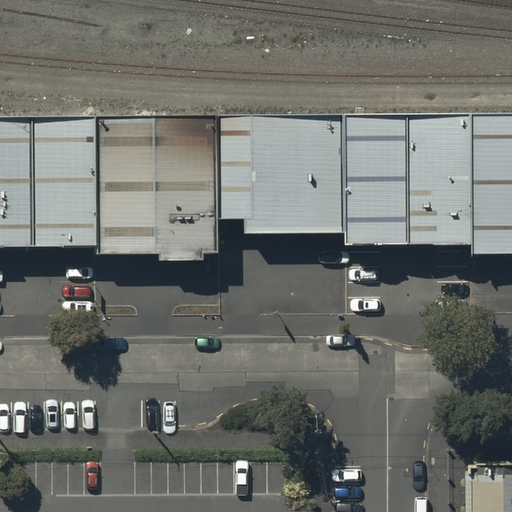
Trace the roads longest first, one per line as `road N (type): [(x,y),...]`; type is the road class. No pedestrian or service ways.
road 1 (residential): [(0,374),(388,375)]
road 2 (unclassified): [(388,375),(389,511)]
road 3 (residential): [(388,375),(511,374)]
